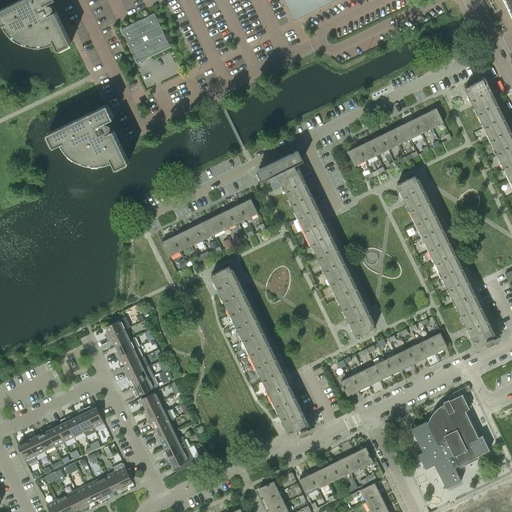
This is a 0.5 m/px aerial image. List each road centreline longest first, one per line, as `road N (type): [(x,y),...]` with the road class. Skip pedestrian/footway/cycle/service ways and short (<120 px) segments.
road 1 (residential): [(143,218),(493,47)]
road 2 (residential): [(166,502),(367,415)]
road 3 (residential): [(367,415),(511,344)]
road 4 (residential): [(166,502),(106,378)]
